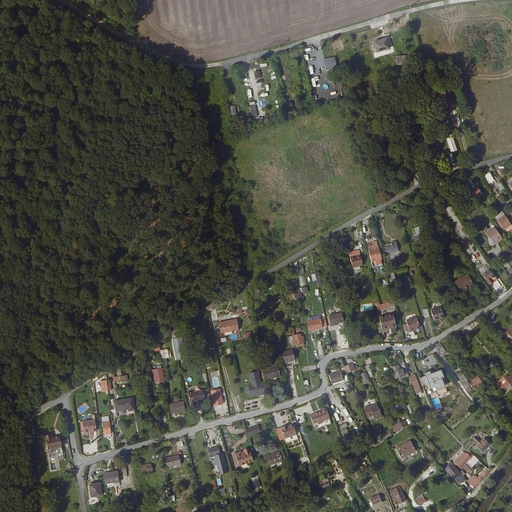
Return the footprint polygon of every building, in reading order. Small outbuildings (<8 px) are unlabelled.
[(389,49),(387,39),(376,42),(378,51),(389,49)] [(334,56),(324,59),(327,71),(337,68),(334,56)] [(454,106),(450,93),(444,95),(445,98),(442,99),(446,109),(454,106)] [(457,138),(456,135),(452,137),(453,139),(449,141),(453,153),(459,152),(455,139),(457,138)] [(490,184),(495,182),(491,172),(485,174),(490,184)] [(471,190),(476,198),(480,195),(476,188),(471,190)] [(496,221),(502,230),(510,225),(504,215),(496,221)] [(493,243),(501,237),(493,228),(485,234),(493,243)] [(372,261),(382,259),(378,241),(374,242),(375,246),(369,247),(372,261)] [(393,246),(384,249),(385,254),(394,252),(394,253),(399,252),(396,242),(392,243),(393,246)] [(364,266),(361,256),(351,258),(353,269),(364,266)] [(492,280),(495,278),(490,271),(483,276),(490,286),(494,283),(492,280)] [(305,275),(298,276),(300,286),(308,284),(305,275)] [(316,287),(323,285),(320,275),(316,276),(318,281),(314,282),(316,287)] [(474,285),(468,275),(455,281),(461,292),(474,285)] [(394,307),(393,303),(377,307),(378,312),(394,307)] [(441,306),(431,310),(433,320),(444,317),(441,306)] [(344,323),(343,315),(329,317),(331,327),(336,326),(336,325),(344,323)] [(396,328),(392,316),(379,319),(382,332),(396,328)] [(328,327),(326,318),(308,322),(308,324),(309,331),(328,327)] [(238,319),(220,322),(221,333),(240,330),(238,319)] [(409,334),(413,333),(413,331),(416,331),(420,330),(417,319),(406,322),(407,325),(409,332),(409,334)] [(205,334),(200,335),(200,339),(201,342),(203,353),(208,352),(205,341),(206,341),(205,334)] [(294,342),(296,348),(297,347),(298,350),(305,348),(304,346),(306,345),(304,339),(294,342)] [(438,340),(435,342),(441,351),(444,349),(438,340)] [(175,341),(173,342),(176,361),(181,360),(177,341),(175,341)] [(286,365),(296,362),(294,352),(283,354),(286,365)] [(273,364),(262,366),(265,382),(265,383),(281,380),(278,363),(273,364)] [(126,364),(123,364),(122,371),(118,370),(116,375),(130,378),(131,373),(125,371),(126,364)] [(157,367),(152,367),(155,382),(164,380),(162,369),(157,369),(157,367)] [(262,395),(267,394),(265,383),(265,382),(261,383),(259,371),(249,373),(252,385),(248,386),(249,387),(246,392),(250,394),(250,396),(257,395),(262,394),(262,395)] [(401,371),(394,373),(398,382),(407,379),(404,373),(402,374),(401,371)] [(363,381),(367,379),(369,379),(367,373),(361,375),(363,381)] [(330,379),(333,386),(344,382),(341,374),(330,379)] [(426,378),(420,381),(426,398),(446,390),(442,380),(443,379),(441,374),(434,376),(435,378),(434,378),(432,379),(430,374),(425,376),(426,378)] [(507,388),(511,383),(511,382),(506,375),(500,381),(507,388)] [(475,388),(483,383),(478,376),(471,380),(475,388)] [(410,379),(414,390),(420,388),(415,377),(410,379)] [(196,403),(205,401),(204,391),(189,394),(191,405),(196,404),(196,403)] [(224,407),(222,396),(212,398),(214,408),(221,407),(224,407)] [(133,402),(115,404),(116,414),(128,412),(129,414),(134,414),(133,402)] [(173,416),(186,413),(184,402),(171,405),(173,416)] [(369,406),(364,408),(368,418),(373,416),(375,419),(382,416),(377,404),(369,407),(369,406)] [(327,408),(321,410),(322,411),(311,415),(314,424),(319,422),(319,424),(323,422),(323,421),(331,418),(327,408)] [(319,422),(314,424),(316,429),(333,423),(331,418),(323,421),(323,422),(319,424),(319,422)] [(95,419),(82,421),(84,432),(84,434),(90,433),(90,431),(97,431),(95,419)] [(111,437),(110,424),(103,425),(104,438),(111,437)] [(295,424),(290,426),(288,426),(287,425),(282,427),(286,438),(298,434),(295,424)] [(258,432),(256,426),(248,428),(250,435),(258,432)] [(52,432),(47,433),(50,447),(62,445),(61,434),(53,435),(52,432)] [(492,442),(486,436),(481,442),(475,437),(473,439),(479,445),(476,446),(482,452),(492,442)] [(398,449),(400,453),(403,459),(417,452),(413,444),(412,442),(398,449)] [(403,459),(400,453),(398,454),(403,463),(420,454),(415,443),(413,444),(417,452),(403,459)] [(280,450),(275,452),(278,462),(287,459),(283,447),(279,448),(280,450)] [(219,448),(209,450),(211,458),(216,456),(221,455),(219,448)] [(254,460),(250,449),(244,451),(245,452),(242,453),(241,452),(236,454),(240,465),(254,460)] [(454,459),(461,466),(463,463),(470,470),(473,467),(471,465),(466,460),(471,455),(465,449),(454,459)] [(278,462),(275,452),(266,455),(270,465),(278,462)] [(221,455),(216,456),(220,471),(223,474),(228,473),(223,454),(221,455)] [(466,460),(471,465),(477,459),(472,454),(471,455),(466,460)] [(183,467),(181,458),(167,461),(168,470),(183,467)] [(340,468),(339,468),(335,460),(332,461),(337,472),(341,470),(340,468)] [(462,475),(456,469),(451,474),(456,480),(458,478),(462,475)] [(489,472),(486,470),(478,478),(481,481),(489,472)] [(119,473),(105,476),(106,486),(121,484),(119,473)] [(467,481),(474,488),(481,481),(474,474),(467,481)] [(321,481),(320,480),(319,481),(322,488),(329,484),(327,478),(321,481)] [(102,494),(100,482),(88,484),(89,496),(102,494)] [(400,486),(391,491),(397,503),(400,502),(406,499),(400,486)] [(415,498),(419,505),(426,501),(422,494),(415,498)] [(384,505),(380,497),(372,501),(375,507),(372,508),(374,510),(384,505)]
